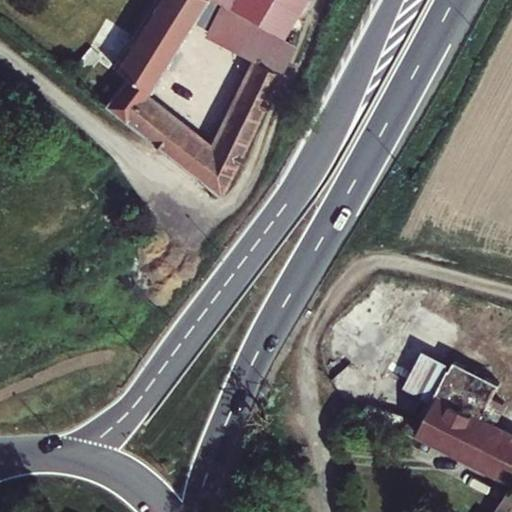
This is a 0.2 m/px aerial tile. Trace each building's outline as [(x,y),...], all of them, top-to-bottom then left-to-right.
[(202,0),(152,0),(113,64),(127,74),(104,103),(174,158),(196,131),(154,98),(145,91),(166,59),(192,18),(202,0)] [(202,0),(192,18),(210,29),(223,5),(214,0),(202,0)] [(252,57),(210,143),(195,173),(219,192),(255,133),(262,116),(294,46),(290,43),(296,33),(270,19),(267,25),(251,16),(254,9),(237,0),(226,0),(223,5),(210,29),(207,33),(252,57)] [(82,77),(101,55),(90,45),(71,68),(82,77)] [(175,65),(166,59),(145,91),(154,98),(175,65)] [(210,143),(196,131),(174,158),(195,173),(210,143)] [(369,403),(353,417),(415,436),(418,431),(511,480),(511,433),(492,424),(503,403),(494,398),(502,383),(454,360),(452,364),(445,361),(462,328),(419,305),(383,375),(433,401),(421,426),(403,422),(405,415),(369,403)] [(511,511),(511,485),(495,511),(511,511)]
